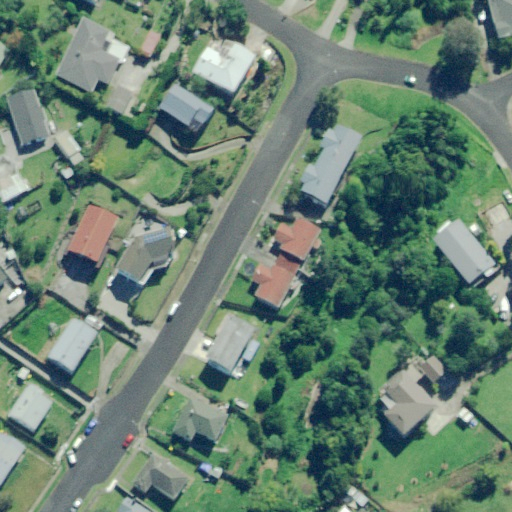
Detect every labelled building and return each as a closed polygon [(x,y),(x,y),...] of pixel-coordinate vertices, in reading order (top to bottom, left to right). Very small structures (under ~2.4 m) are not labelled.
[(500,47),(511,43),(511,0),(510,0),(488,7),(500,47)] [(109,37),(84,25),(58,80),(92,97),(98,84),(109,89),(127,50),(108,40),(109,37)] [(161,39),(150,34),(140,56),(151,61),(161,39)] [(254,64),(211,39),(189,76),(232,102),(254,64)] [(0,67),(8,54),(0,48),(0,67)] [(212,117),(173,89),(156,112),(196,140),(212,117)] [(134,98),(118,90),(107,110),(123,118),(134,98)] [(42,106),(38,107),(33,93),(8,102),(24,149),(50,139),(45,127),(49,125),(42,106)] [(321,152),(311,170),(307,167),(297,185),(302,187),(298,195),(324,209),(361,144),(330,126),(317,150),(321,152)] [(79,153),(66,134),(53,144),(66,162),(79,153)] [(0,187),(0,199),(4,206),(33,191),(25,175),(0,187)] [(511,217),(501,200),(478,213),(488,230),(511,217)] [(119,221),(89,208),(69,254),(99,268),(119,221)] [(271,267),(294,281),(319,234),(285,216),(273,238),(270,243),(281,249),(271,267)] [(494,272),(459,227),(431,249),(466,293),(494,272)] [(116,273),(142,289),(153,271),(173,266),(166,233),(136,241),(116,273)] [(259,269),(257,268),(248,284),(257,289),(251,300),(277,313),(294,281),(271,267),(268,274),(259,269)] [(96,338),(72,322),(48,359),(72,374),(96,338)] [(253,336),(229,323),(207,364),(231,377),(239,362),(248,366),(259,348),(249,342),(253,336)] [(423,377),(411,364),(378,395),(393,411),(383,420),(403,442),(435,412),(412,388),(423,377)] [(42,395),(29,386),(9,415),(34,432),(51,407),(39,399),(42,395)] [(226,420),(191,404),(176,436),(191,443),(194,436),(214,445),(226,420)] [(24,452),(0,436),(0,488),(0,489),(24,452)] [(187,482),(149,457),(130,487),(144,496),(150,487),(174,503),(187,482)] [(142,511),(126,501),(118,511),(142,511)]
